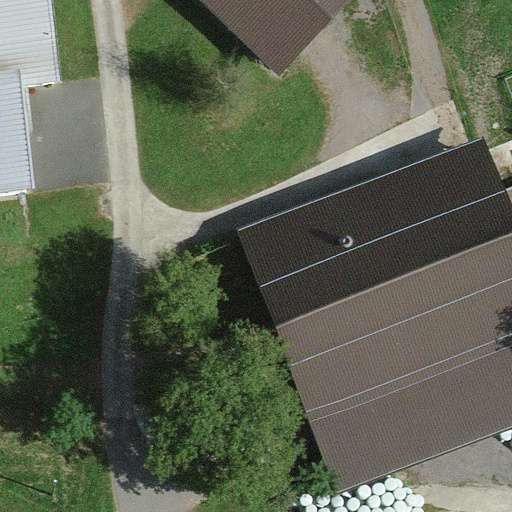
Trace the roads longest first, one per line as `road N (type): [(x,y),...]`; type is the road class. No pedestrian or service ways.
road 1 (residential): [(101,0),(123,167),(115,382),(144,511)]
road 2 (unknown): [(124,279),(386,123),(420,41),(414,0)]
